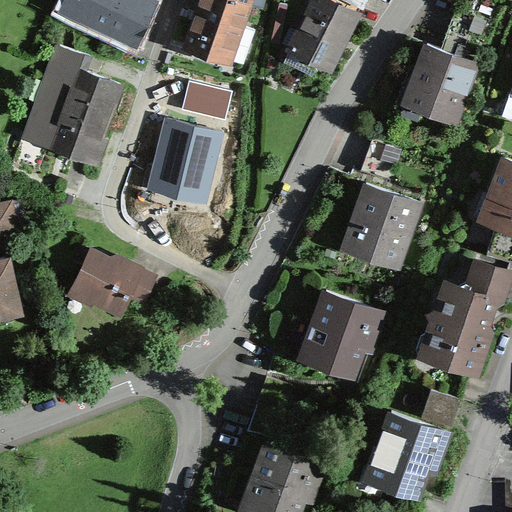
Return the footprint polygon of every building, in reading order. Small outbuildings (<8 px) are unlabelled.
[(78,0),(73,11),(133,39),(151,0),(78,0)] [(248,5),(234,0),(201,0),(187,42),(244,62),(255,28),(242,23),(248,5)] [(313,0),(291,46),(331,66),(358,13),(332,0),(313,0)] [(456,9),(444,40),(475,52),(487,21),(456,9)] [(406,101),(455,119),(477,60),(428,42),(406,101)] [(108,139),(100,137),(120,82),(55,58),(28,133),(101,159),(108,139)] [(234,90),(190,79),(182,108),(227,120),(234,90)] [(167,115),(148,188),(207,202),(225,130),(167,115)] [(372,136),(361,168),(390,179),(402,147),(372,136)] [(511,157),(505,155),(482,216),(511,227),(511,157)] [(345,243),(345,244),(399,264),(421,201),(367,181),(359,203),(368,206),(353,246),(345,243)] [(0,202),(0,232),(20,228),(13,199),(0,202)] [(487,252),(511,260),(511,259),(511,231),(496,226),(487,252)] [(92,247),(77,278),(96,287),(92,295),(120,309),(137,275),(128,270),(128,265),(127,264),(126,258),(118,254),(111,257),(92,247)] [(0,257),(0,314),(22,310),(10,255),(0,257)] [(448,361),(475,370),(489,331),(485,323),(495,296),(500,297),(510,270),(480,259),(468,293),(448,286),(440,310),(434,313),(436,319),(428,341),(431,347),(447,353),(445,359),(448,361)] [(327,288),(303,354),(352,372),(362,345),(369,347),(383,309),(327,288)] [(294,384),(267,375),(257,401),(284,411),(294,384)] [(432,386),(422,414),(451,424),(461,396),(432,386)] [(284,411),(257,401),(248,428),(275,438),(284,411)] [(368,475),(417,493),(427,465),(435,468),(449,430),(392,410),(368,475)] [(268,439),(244,505),(263,511),(297,511),(303,496),(310,498),(324,460),(268,439)]
